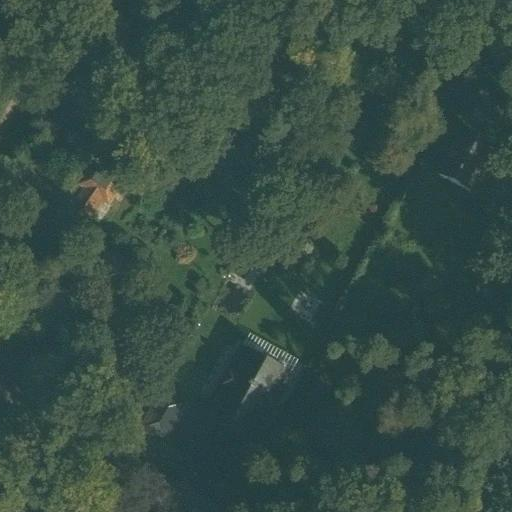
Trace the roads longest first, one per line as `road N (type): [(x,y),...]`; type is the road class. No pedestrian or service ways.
road 1 (residential): [(0,403),(194,511)]
road 2 (residential): [(75,0),(0,136)]
